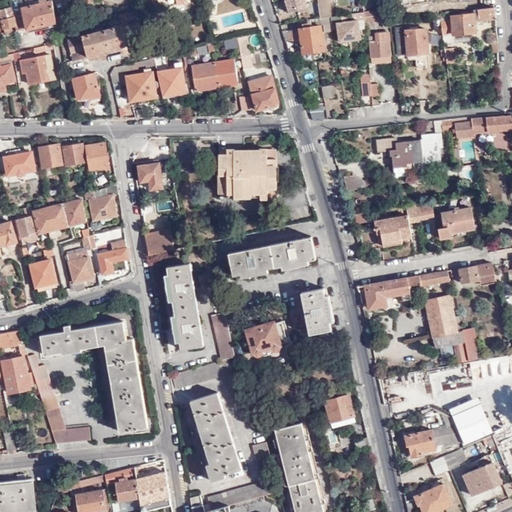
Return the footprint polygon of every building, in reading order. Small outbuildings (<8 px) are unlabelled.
[(55,16),(52,1),(40,3),(39,0),(29,0),(31,5),(23,7),(25,13),(14,16),(17,30),(46,22),(47,24),(56,21),(55,16)] [(307,21),(320,18),(321,18),(318,0),(308,0),(309,5),(304,6),(307,21)] [(318,0),(321,18),(330,17),(331,17),(329,1),(335,0),(318,0)] [(145,19),(142,5),(121,10),(122,13),(118,14),(120,20),(116,21),(117,25),(96,31),(95,28),(90,29),(91,32),(72,37),(73,40),(67,41),(73,60),(126,45),(124,40),(127,39),(124,31),(145,27),(143,20),(145,19)] [(14,16),(12,6),(0,9),(0,27),(3,27),(11,25),(12,31),(17,30),(14,16)] [(496,18),(494,7),(473,9),(473,13),(451,16),(452,22),(449,22),(442,23),(442,27),(443,35),(455,33),(455,35),(477,31),(476,21),(496,18)] [(379,15),(378,9),(364,11),(365,17),(379,15)] [(365,18),(365,17),(364,11),(351,13),(352,21),(342,22),(341,15),(331,17),(330,17),(331,23),(332,25),(336,24),(340,41),(361,38),(361,37),(363,37),(361,29),(359,29),(357,19),(365,18)] [(68,13),(55,16),(56,21),(57,24),(70,21),(68,13)] [(449,22),(448,13),(440,14),(441,19),(442,23),(449,22)] [(391,27),(389,14),(365,17),(365,18),(365,23),(383,21),(383,27),(391,27)] [(89,21),(88,17),(70,21),(57,24),(58,29),(71,26),(71,25),(89,21)] [(442,27),(442,23),(441,19),(433,20),(434,31),(438,31),(438,28),(442,27)] [(320,27),(311,28),(302,29),(289,31),(291,42),(301,41),(303,54),(324,51),(320,27)] [(414,53),(414,60),(415,70),(429,68),(427,29),(409,30),(408,27),(396,28),(398,54),(408,54),(414,53)] [(429,33),(430,45),(439,44),(438,32),(429,33)] [(389,33),(377,34),(377,41),(370,42),(372,64),(390,62),(389,33)] [(456,43),(455,35),(455,33),(443,35),(445,45),(456,43)] [(249,54),(245,34),(236,36),(238,46),(240,56),(249,54)] [(238,46),(236,36),(222,39),(225,49),(238,46)] [(216,44),(215,41),(207,43),(209,51),(214,50),(213,45),(216,44)] [(35,52),(54,47),(53,42),(34,47),(35,52)] [(11,44),(4,46),(6,53),(13,51),(11,44)] [(197,54),(195,46),(189,48),(191,55),(197,54)] [(445,50),(447,60),(447,65),(457,64),(456,49),(445,50)] [(0,61),(13,58),(12,53),(2,55),(0,55),(0,91),(5,90),(4,83),(15,80),(11,64),(0,66),(0,61)] [(50,54),(20,58),(22,68),(26,68),(29,83),(55,78),(50,54)] [(251,66),(249,54),(240,56),(242,68),(251,66)] [(155,64),(153,57),(114,66),(110,74),(112,80),(126,77),(131,100),(157,95),(156,86),(157,85),(158,84),(158,81),(155,80),(153,71),(126,75),(126,71),(155,64)] [(233,58),(192,65),(196,92),(236,86),(238,83),(233,58)] [(156,70),(163,95),(186,91),(182,67),(174,68),(156,70)] [(100,95),(94,72),(73,78),(78,98),(88,96),(89,98),(100,95)] [(278,100),(271,76),(249,82),(257,110),(270,107),(276,105),(278,103),(278,100)] [(371,96),(371,84),(370,77),(361,77),(363,96),(371,96)] [(334,84),(322,86),(325,98),(336,96),(334,84)] [(371,96),(372,97),(379,96),(378,84),(371,84),(371,96)] [(247,97),(239,97),(241,110),(250,110),(247,97)] [(511,100),(511,110),(511,111),(448,119),(449,130),(454,129),(455,138),(476,135),(475,132),(511,128),(511,100)] [(312,121),(324,121),(322,104),(309,105),(310,112),(312,121)] [(449,130),(448,119),(434,120),(435,131),(449,130)] [(397,148),(395,149),(399,167),(410,165),(410,161),(442,157),(440,146),(444,145),(441,131),(421,133),(422,139),(396,142),(397,148)] [(105,143),(88,146),(91,168),(108,165),(105,143)] [(59,144),(40,147),(43,166),(63,163),(59,144)] [(83,144),(64,147),(67,164),(86,161),(83,144)] [(280,149),(222,149),(223,197),(280,197),(280,149)] [(399,167),(395,149),(390,149),(391,156),(393,156),(394,167),(399,167)] [(32,151),(4,156),(7,175),(35,170),(32,151)] [(159,162),(139,164),(141,180),(150,179),(151,188),(163,185),(159,162)] [(486,170),(486,183),(504,182),(504,169),(486,170)] [(353,171),(343,174),(347,189),(365,185),(363,179),(353,171)] [(118,193),(116,180),(106,187),(95,190),(96,196),(91,197),(94,218),(116,214),(113,194),(118,193)] [(66,197),(62,198),(63,204),(68,224),(86,219),(82,198),(67,202),(66,197)] [(435,213),(432,198),(416,201),(419,217),(435,213)] [(416,201),(406,203),(408,214),(375,221),(377,227),(375,227),(375,229),(379,228),(381,247),(414,241),(410,220),(419,218),(419,217),(416,201)] [(68,224),(63,204),(34,211),(39,232),(68,224)] [(471,204),(441,210),(444,224),(440,225),(442,236),(451,234),(450,230),(475,225),(471,204)] [(367,210),(354,213),(355,221),(368,219),(367,210)] [(36,230),(34,224),(33,224),(30,216),(16,220),(22,237),(31,235),(30,232),(36,230)] [(11,221),(0,225),(0,245),(7,243),(9,246),(18,243),(11,221)] [(89,235),(88,228),(81,230),(83,237),(85,237),(89,235)] [(170,229),(145,233),(149,253),(174,248),(170,229)] [(95,243),(117,240),(116,231),(94,235),(95,243)] [(31,235),(22,237),(25,245),(33,243),(31,235)] [(316,259),(311,237),(228,254),(233,276),(253,272),(294,263),(316,259)] [(130,257),(126,239),(112,242),(113,250),(99,253),(103,274),(114,271),(112,261),(130,257)] [(51,247),(42,250),(44,257),(53,254),(51,247)] [(94,276),(87,250),(87,249),(67,255),(74,282),(94,276)] [(36,286),(37,286),(55,281),(56,280),(50,259),(30,264),(36,286)] [(462,282),(496,276),(495,271),(491,261),(460,267),(462,282)] [(189,262),(168,266),(169,273),(165,274),(167,289),(169,300),(172,299),(175,314),(171,315),(173,328),(175,341),(180,340),(181,347),(202,344),(189,262)] [(448,269),(365,285),(370,308),(387,305),(386,296),(401,293),(402,299),(410,298),(408,285),(420,283),(420,286),(450,280),(448,269)] [(55,281),(37,286),(39,291),(56,286),(55,281)] [(324,288),(302,292),(310,334),(332,330),(330,322),(334,321),(331,307),(329,295),(326,295),(324,288)] [(469,359),(463,330),(457,331),(449,295),(425,299),(433,336),(446,334),(448,343),(451,343),(455,362),(469,359)] [(228,331),(223,311),(211,314),(221,359),(226,358),(233,356),(228,331)] [(127,340),(124,321),(72,330),(71,323),(67,324),(64,324),(66,330),(41,334),(45,355),(106,344),(108,359),(113,383),(118,412),(121,431),(149,426),(133,339),(127,340)] [(281,346),(280,344),(274,324),(274,322),(245,331),(253,354),(281,346)] [(274,324),(280,344),(289,342),(283,322),(274,324)] [(475,326),(463,328),(463,330),(469,359),(481,358),(475,326)] [(20,330),(0,333),(0,347),(18,344),(21,354),(28,352),(25,344),(23,344),(20,330)] [(446,334),(433,336),(435,346),(448,343),(446,334)] [(511,353),(449,366),(449,365),(378,377),(382,397),(396,394),(395,386),(458,374),(460,386),(485,380),(487,387),(511,381),(511,353)] [(36,354),(29,356),(57,442),(91,439),(90,426),(67,428),(46,364),(40,366),(36,354)] [(25,355),(2,360),(10,392),(31,387),(31,384),(34,383),(31,370),(28,371),(25,355)] [(221,359),(171,374),(170,374),(174,388),(231,371),(226,358),(221,359)] [(216,392),(190,400),(197,421),(206,450),(210,463),(206,464),(211,480),(224,476),(223,473),(241,468),(216,392)] [(349,396),(327,401),(334,428),(355,422),(349,396)] [(414,407),(417,414),(433,408),(450,416),(455,413),(453,409),(434,399),(414,407)] [(315,415),(312,401),(285,413),(288,426),(275,429),(294,511),(320,511),(323,511),(310,458),(301,423),(305,418),(315,415)] [(464,446),(487,437),(493,434),(480,403),(455,413),(465,437),(461,439),(464,446)] [(435,445),(461,439),(453,423),(404,435),(407,445),(409,445),(412,456),(422,454),(422,451),(435,448),(435,445)] [(5,435),(9,453),(18,452),(12,429),(6,431),(7,434),(5,435)] [(511,430),(496,436),(511,475),(511,430)] [(492,450),(498,447),(493,434),(487,437),(492,450)] [(370,446),(368,437),(355,444),(357,452),(370,446)] [(269,454),(266,441),(252,445),(255,457),(269,454)] [(443,456),(449,469),(458,466),(457,463),(466,459),(461,448),(443,456)] [(436,475),(449,469),(443,456),(430,461),(436,475)] [(163,459),(149,462),(150,468),(164,465),(163,459)] [(492,461),(463,473),(472,494),(501,482),(492,461)] [(135,466),(106,473),(107,479),(108,483),(116,482),(119,500),(140,496),(137,478),(135,466)] [(165,471),(137,478),(140,496),(141,502),(170,496),(165,471)] [(106,473),(70,483),(71,488),(107,479),(106,473)] [(207,497),(211,509),(278,490),(275,477),(207,497)] [(34,481),(0,484),(0,511),(27,511),(28,511),(36,510),(36,507),(34,481)] [(62,485),(57,494),(72,492),(71,488),(70,483),(62,485)] [(444,483),(415,496),(418,505),(420,504),(423,511),(433,511),(452,504),(444,483)] [(109,487),(72,494),(75,511),(90,511),(104,509),(106,511),(109,511),(110,511),(112,508),(109,487)] [(121,511),(142,507),(141,502),(140,496),(119,500),(121,511)] [(142,507),(143,510),(171,504),(170,496),(141,502),(142,507)] [(203,511),(200,496),(190,498),(192,511),(203,511)]
